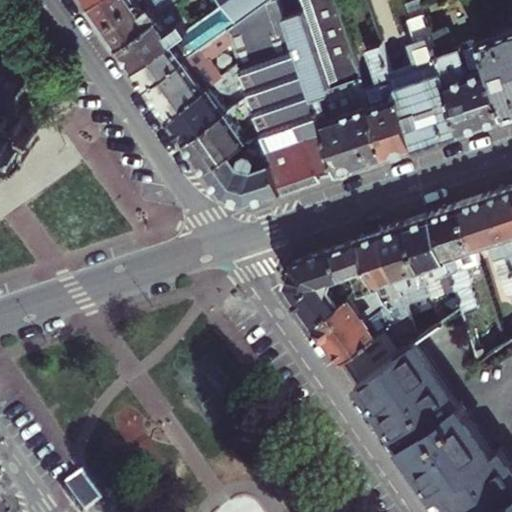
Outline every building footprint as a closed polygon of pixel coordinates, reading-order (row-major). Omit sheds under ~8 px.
[(106,23),(137,0),(92,0),(91,1),(106,23)] [(137,0),(106,23),(120,43),(177,4),(182,0),(137,0)] [(136,65),(226,0),(202,0),(184,13),(177,4),(120,43),(136,65)] [(226,0),(136,65),(169,113),(223,75),(211,57),(235,40),(230,24),(239,18),(226,0)] [(267,138),(273,158),(283,187),(340,168),(284,0),(226,0),(239,18),(230,24),(235,40),(242,62),(252,92),(257,107),(265,130),(267,138)] [(284,0),(340,168),(388,152),(365,85),(336,0),(284,0)] [(397,83),(418,142),(464,127),(430,25),(426,13),(412,17),(426,59),(420,61),(424,74),(397,83)] [(464,127),(508,112),(482,36),(477,38),(473,36),(464,39),(462,44),(455,46),(449,26),(445,27),(443,20),(430,25),(464,127)] [(511,26),(482,36),(508,112),(511,110),(511,26)] [(380,80),(365,85),(388,152),(418,142),(397,83),(383,42),(369,47),(380,80)] [(188,138),(229,109),(218,93),(224,89),(230,90),(238,85),(246,96),(252,92),(242,62),(223,75),(169,113),(188,138)] [(0,151),(3,149),(4,150),(14,149),(16,152),(17,151),(18,152),(35,141),(34,139),(36,138),(34,136),(36,128),(39,127),(37,125),(39,124),(27,107),(26,108),(22,103),(24,102),(22,98),(20,99),(21,87),(24,87),(24,83),(21,83),(14,73),(15,71),(11,70),(10,71),(0,68),(1,67),(0,66),(0,151)] [(238,102),(230,90),(224,89),(218,93),(229,109),(238,102)] [(188,138),(208,166),(234,148),(250,136),(237,118),(242,114),(247,115),(257,107),(252,92),(246,96),(238,102),(229,109),(188,138)] [(263,140),(260,132),(255,134),(258,142),(263,140)] [(241,159),(234,148),(208,166),(224,189),(227,192),(247,198),(251,198),(283,187),(273,158),(258,163),(259,155),(255,149),(249,148),(243,152),(241,159)] [(511,184),(489,192),(511,261),(511,184)] [(511,261),(489,192),(460,201),(474,244),(493,239),(492,242),(495,252),(494,257),(505,289),(508,295),(511,293),(511,261)] [(460,201),(432,211),(451,269),(463,304),(473,335),(482,333),(485,326),(472,286),(469,284),(472,279),(467,264),(480,260),(474,244),(460,201)] [(432,211),(407,219),(431,290),(445,286),(441,272),(451,269),(432,211)] [(407,219),(382,227),(402,284),(412,282),(417,295),(431,290),(407,219)] [(402,284),(382,227),(361,235),(379,286),(391,322),(410,309),(402,284)] [(333,244),(343,274),(345,274),(356,294),(360,293),(370,289),(379,286),(361,235),(333,244)] [(287,279),(316,320),(349,298),(351,296),(356,294),(345,274),(343,274),(333,244),(295,257),(294,257),(287,279)] [(343,357),(383,328),(391,322),(379,286),(370,289),(375,302),(381,309),(369,317),(364,315),(351,296),(349,298),(316,320),(343,357)] [(431,326),(441,319),(433,295),(423,299),(424,305),(431,326)] [(343,357),(350,368),(391,338),(383,328),(343,357)] [(511,511),(511,459),(502,445),(496,449),(417,336),(399,349),(357,378),(433,485),(438,492),(445,488),(461,511),(511,511)] [(391,338),(350,368),(357,378),(399,349),(391,338)] [(78,473),(62,483),(81,510),(96,499),(78,473)]
